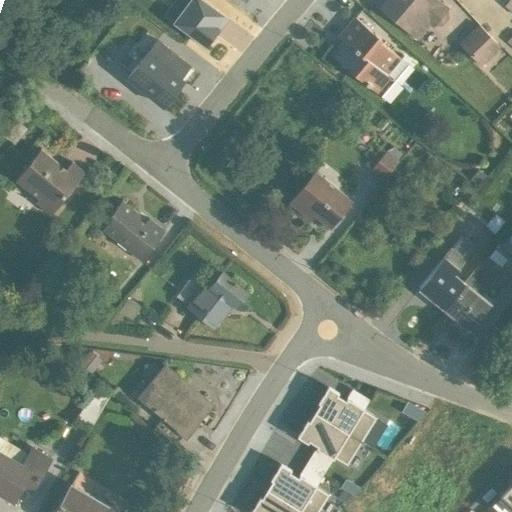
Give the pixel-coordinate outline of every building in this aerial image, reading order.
[(202,0),(188,0),(172,22),(204,47),(217,30),(219,31),(228,19),(202,0)] [(449,4),(444,0),(376,0),(419,36),(430,24),(434,24),(441,24),(445,21),(448,17),(448,11),(446,8),(449,4)] [(344,37),(331,50),(377,89),(390,72),(385,69),(397,55),(381,43),(385,38),(355,15),(338,33),(344,37)] [(474,22),(459,38),(483,61),(499,44),(474,22)] [(127,75),(162,105),(184,76),(181,74),(189,62),(156,40),(127,75)] [(27,129),(17,121),(5,137),(14,145),(27,129)] [(370,171),(382,181),(398,161),(397,160),(401,154),(392,147),(388,152),(386,151),(370,171)] [(40,149),(15,181),(38,198),(35,202),(50,214),(84,173),(71,162),(62,173),(54,166),(57,163),(40,149)] [(486,176),(477,170),(468,181),(477,187),(486,176)] [(314,171),(288,203),(300,212),(303,207),(329,228),(351,201),(314,171)] [(457,197),(467,206),(479,191),(469,184),(457,197)] [(140,212),(120,198),(110,209),(112,211),(100,227),(113,237),(112,240),(123,248),(125,246),(141,258),(165,229),(148,217),(146,219),(140,215),(140,212)] [(473,248),(461,237),(452,248),(450,247),(418,288),(443,309),(465,282),(455,274),(466,260),(465,259),(473,248)] [(481,295),(502,269),(486,256),(443,309),(469,329),(490,303),(481,295)] [(168,266),(159,259),(150,269),(159,276),(168,266)] [(175,296),(188,306),(213,327),(232,304),(235,306),(246,292),(221,272),(211,284),(207,282),(203,286),(190,276),(175,296)] [(108,322),(115,328),(124,316),(130,321),(140,307),(128,298),(108,322)] [(150,382),(136,397),(163,418),(152,432),(163,442),(175,428),(185,436),(210,405),(165,366),(159,373),(150,365),(144,364),(142,375),(150,382)] [(77,417),(91,425),(108,396),(94,388),(77,417)] [(345,399),(328,389),(313,412),(361,441),(375,418),(362,409),(368,399),(351,389),(345,399)] [(361,441),(313,412),(298,436),(307,441),(307,440),(316,446),(307,461),(324,472),(333,457),(346,465),(361,441)] [(0,495),(13,503),(21,489),(31,495),(52,457),(31,446),(27,453),(0,437),(0,495)] [(280,466),(266,489),(302,511),(316,511),(327,495),(314,487),(324,472),(307,461),(297,477),(280,466)] [(511,511),(511,480),(488,505),(496,511),(511,511)] [(117,511),(70,483),(54,511),(117,511)] [(302,511),(266,489),(251,511),(302,511)]
